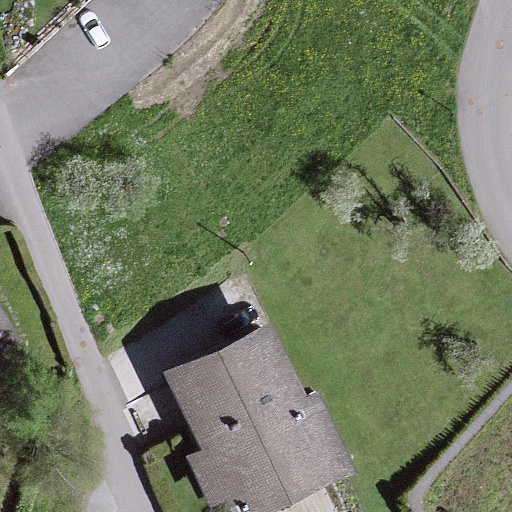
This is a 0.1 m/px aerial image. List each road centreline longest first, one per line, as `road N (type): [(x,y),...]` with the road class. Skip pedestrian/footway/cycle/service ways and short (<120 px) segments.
road 1 (residential): [(138,511),(117,474),(0,145)]
road 2 (residential): [(511,221),(487,133),(506,0)]
